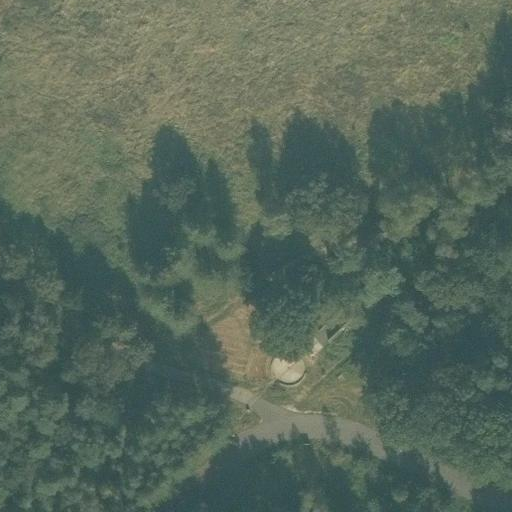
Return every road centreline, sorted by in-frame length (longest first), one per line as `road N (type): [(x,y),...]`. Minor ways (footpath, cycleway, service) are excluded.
road 1 (unclassified): [(511,510),(354,436),(285,425),(227,390),(122,357),(0,270)]
road 2 (unknown): [(511,137),(444,190),(423,225),(398,239),(331,250),(260,284),(209,321),(162,372)]
road 3 (track): [(164,511),(196,481),(285,425)]
